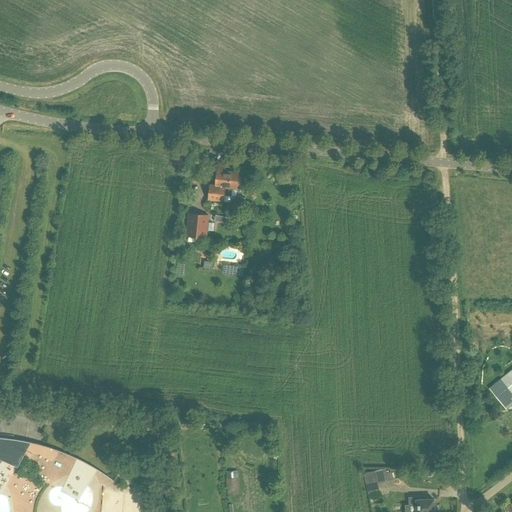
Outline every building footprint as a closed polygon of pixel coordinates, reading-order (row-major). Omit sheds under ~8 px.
[(232,191),(232,189),(237,189),(238,172),(217,170),(216,185),(210,184),(208,200),(224,202),(225,197),(231,198),(232,191)] [(207,239),(209,215),(188,213),(185,237),(207,239)] [(511,369),(501,378),(488,388),(508,409),(511,405),(511,369)] [(23,456),(30,442),(19,440),(15,439),(6,438),(1,438),(0,437),(0,457),(17,465),(22,455),(23,456)] [(369,499),(381,496),(375,470),(363,472),(369,499)] [(417,500),(417,497),(410,497),(410,505),(406,505),(406,511),(434,511),(434,499),(417,500)]
